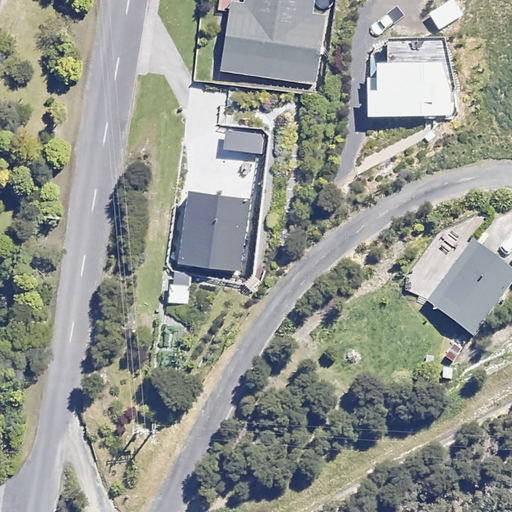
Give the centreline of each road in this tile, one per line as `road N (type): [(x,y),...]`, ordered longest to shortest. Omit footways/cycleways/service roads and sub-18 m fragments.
road 1 (residential): [(34,511),(55,432),(122,0)]
road 2 (track): [(281,511),(511,395)]
